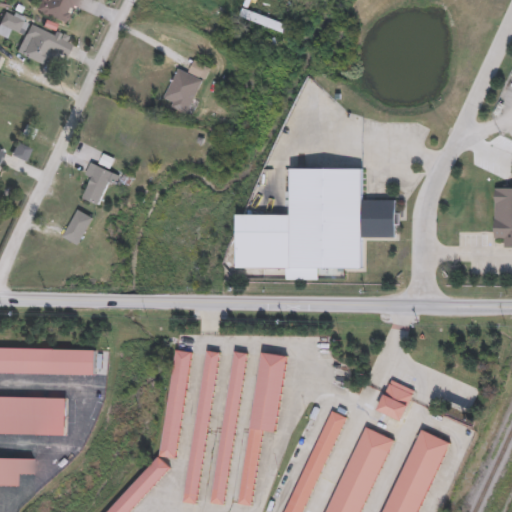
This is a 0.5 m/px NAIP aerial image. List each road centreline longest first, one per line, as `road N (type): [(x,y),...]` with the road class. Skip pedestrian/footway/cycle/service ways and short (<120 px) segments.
road 1 (tertiary): [(511,306),(0,297)]
road 2 (residential): [(136,0),(0,294)]
